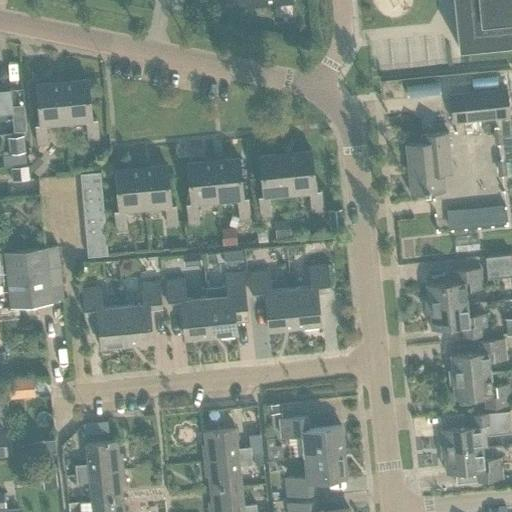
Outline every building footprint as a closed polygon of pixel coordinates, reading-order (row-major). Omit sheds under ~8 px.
[(511,0),(453,0),(460,50),(511,44),(511,0)] [(88,80),(62,82),(65,122),(86,120),(88,140),(98,139),(96,118),(91,118),(88,80)] [(45,124),(65,122),(62,82),(36,85),(39,123),(35,124),(37,145),(47,144),(45,124)] [(449,95),(452,122),(510,117),(507,89),(449,95)] [(0,91),(0,114),(13,114),(11,90),(0,91)] [(445,191),(443,174),(452,173),(448,132),(420,135),(421,142),(405,144),(410,195),(445,191)] [(23,136),(8,138),(10,154),(12,153),(13,163),(26,161),(23,136)] [(311,151),(285,154),(289,193),(309,191),(311,211),(321,210),(319,189),(315,190),(311,151)] [(268,195),(289,193),(285,154),(259,156),(263,195),(258,195),(260,216),(270,215),(268,195)] [(37,158),(29,166),(38,176),(47,166),(37,157),(37,158)] [(239,158),(213,161),(217,201),(237,199),(239,218),(249,217),(247,196),(243,197),(239,158)] [(196,203),(217,201),(213,161),(187,163),(190,202),(186,203),(188,224),(198,223),(196,203)] [(170,204),(167,165),(141,168),(144,208),(165,206),(167,226),(177,225),(175,204),(170,204)] [(20,168),(12,168),(13,181),(28,180),(27,167),(20,168)] [(126,230),(124,210),(144,208),(141,168),(114,171),(118,209),(114,210),(116,231),(126,230)] [(81,184),(101,183),(100,172),(80,174),(81,184)] [(101,183),(81,184),(82,195),(102,193),(101,183)] [(102,193),(82,195),(83,205),(102,203),(102,193)] [(102,203),(83,205),(84,215),(103,214),(102,203)] [(509,228),(508,207),(450,209),(451,230),(509,228)] [(335,210),(328,211),(330,229),(343,228),(341,209),(337,210),(335,210)] [(103,214),(84,215),(85,226),(104,224),(103,214)] [(284,219),(274,221),(276,236),(276,238),(290,236),(288,219),(284,219)] [(104,224),(85,226),(86,236),(105,234),(104,224)] [(262,229),(257,229),(258,242),(267,241),(265,228),(262,229)] [(105,234),(86,236),(87,247),(106,245),(105,234)] [(106,245),(87,247),(87,251),(87,257),(107,255),(106,245)] [(53,303),(46,247),(3,252),(10,306),(10,308),(53,303)] [(241,249),(223,250),(223,252),(224,262),(242,261),(241,249)] [(485,256),(487,278),(511,275),(511,264),(511,253),(485,256)] [(309,266),(311,286),(290,288),(294,328),(321,325),(317,293),(329,291),(326,264),(309,266)] [(428,300),(425,300),(425,307),(466,303),(465,291),(482,289),(480,268),(454,271),(456,282),(426,285),(428,300)] [(268,330),(294,328),(290,288),(270,290),(268,270),(250,272),(253,299),(265,298),(268,330)] [(207,296),(206,296),(211,336),(237,334),(233,301),(245,300),(242,272),(225,274),(226,285),(206,287),(207,296)] [(184,339),(211,336),(206,296),(186,299),(184,279),(166,280),(169,308),(181,307),(184,339)] [(141,283),(143,303),(123,305),(127,345),(152,342),(149,310),(161,308),(158,281),(141,283)] [(100,347),(127,345),(123,305),(102,307),(100,287),(82,289),(85,316),(97,315),(100,347)] [(484,314),(468,316),(466,303),(425,307),(426,315),(429,314),(431,329),(460,326),(461,337),(487,335),(484,314)] [(448,371),(449,378),(490,374),(489,361),(506,360),(504,338),(478,341),(479,352),(450,355),(451,370),(448,371)] [(508,384),(491,386),(490,374),(449,378),(449,385),(452,385),(454,400),(484,397),(485,408),(510,406),(508,384)] [(33,377),(7,380),(9,398),(34,396),(33,377)] [(443,444),(440,444),(440,452),(481,447),(480,435),(511,432),(510,411),(470,415),(471,426),(441,429),(443,444)] [(301,435),(303,456),(343,452),(340,425),(308,429),(307,417),(279,419),(281,437),(301,435)] [(103,421),(95,422),(96,431),(96,432),(108,431),(108,430),(107,421),(103,421)] [(205,444),(202,444),(203,460),(250,455),(250,447),(237,448),(235,428),(203,431),(205,444)] [(269,438),(265,439),(267,459),(282,457),(281,445),(274,446),(273,438),(269,438)] [(75,465),(75,474),(123,469),(121,453),(118,453),(116,440),(85,443),(87,464),(75,465)] [(500,458),(483,460),(481,447),(440,452),(441,459),(444,458),(446,474),(455,473),(456,484),(502,479),(500,458)] [(346,478),(343,452),(303,456),(305,476),(285,478),(287,496),(314,493),(313,481),(346,478)] [(260,454),(253,455),(254,465),(263,464),(262,454),(260,454)] [(239,466),(251,464),(250,455),(203,460),(205,476),(208,476),(210,489),(241,485),(239,466)] [(48,464),(40,465),(42,477),(55,475),(54,464),(48,464)] [(125,485),(123,469),(75,474),(76,482),(89,481),(91,501),(122,498),(121,485),(125,485)] [(256,511),(256,504),(243,505),(241,485),(210,489),(211,501),(208,501),(208,511),(256,511)] [(124,510),(122,498),(91,501),(92,511),(127,511),(127,510),(124,510)] [(288,511),(348,511),(349,509),(320,511),(316,511),(315,501),(287,503),(288,511)]
